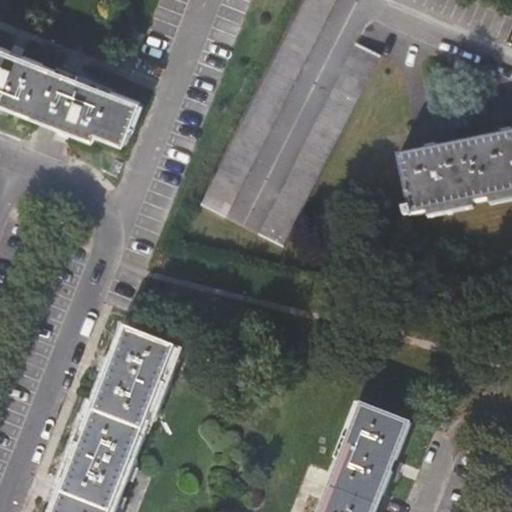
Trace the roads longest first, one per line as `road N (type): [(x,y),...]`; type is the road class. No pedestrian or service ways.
road 1 (residential): [(511,63),(359,7),(258,215)]
road 2 (residential): [(425,511),(474,415),(511,417)]
